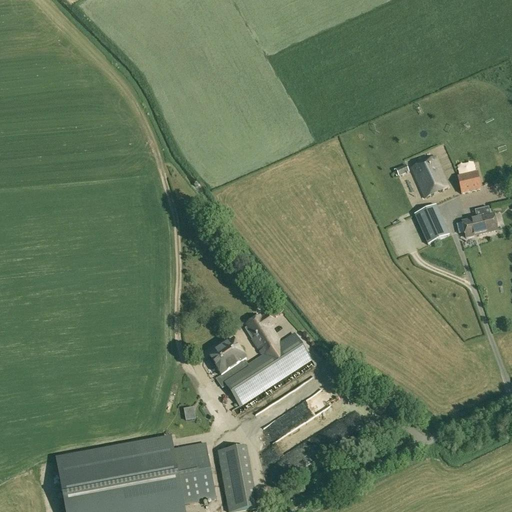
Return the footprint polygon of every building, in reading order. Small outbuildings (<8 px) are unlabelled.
[(424,201),(450,189),(436,158),(411,170),(424,201)] [(399,178),(409,173),(406,166),(396,170),(399,178)] [(482,191),(478,174),(457,179),(461,195),(482,191)] [(431,208),(415,216),(428,246),(450,237),(437,208),(436,206),(431,208)] [(490,217),(477,220),(462,223),(466,240),(487,235),(498,232),(494,216),(490,217)] [(214,249),(217,260),(224,258),(221,247),(214,249)] [(245,330),(262,357),(281,343),(271,328),(275,326),(268,315),(262,319),(261,317),(246,327),(247,328),(245,330)] [(281,343),(262,357),(248,366),(249,366),(248,367),(249,368),(224,384),(226,388),(240,409),(312,362),(294,334),(281,343)] [(209,358),(221,377),(221,378),(245,362),(246,361),(234,341),(209,358)] [(221,378),(221,377),(216,380),(222,390),(226,388),(224,384),(249,368),(248,367),(249,366),(248,366),(245,362),(221,378)] [(340,417),(335,404),(308,416),(313,428),(340,417)] [(307,419),(270,440),(276,450),(313,429),(307,419)] [(314,432),(287,450),(299,468),(332,446),(328,441),(318,448),(314,443),(319,440),(314,432)] [(174,451),(171,440),(57,461),(66,511),(184,511),(184,506),(216,501),(205,446),(174,451)] [(229,511),(255,506),(245,450),(220,455),(222,468),(221,468),(229,511)]
